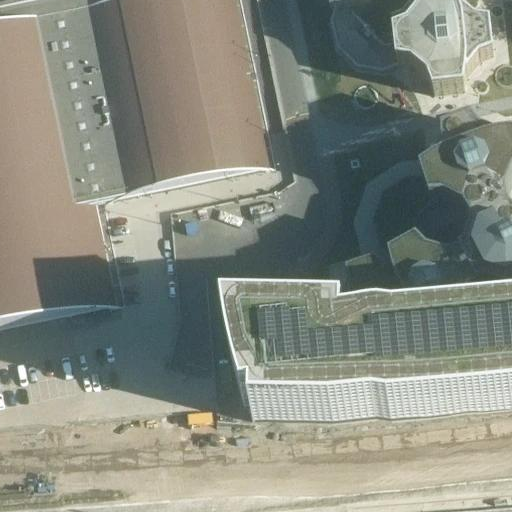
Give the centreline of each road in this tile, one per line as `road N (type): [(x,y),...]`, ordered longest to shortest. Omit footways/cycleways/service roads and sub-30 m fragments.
road 1 (motorway): [(511,438),(281,483),(0,501)]
road 2 (unclassified): [(285,219),(300,206),(303,160),(272,0)]
